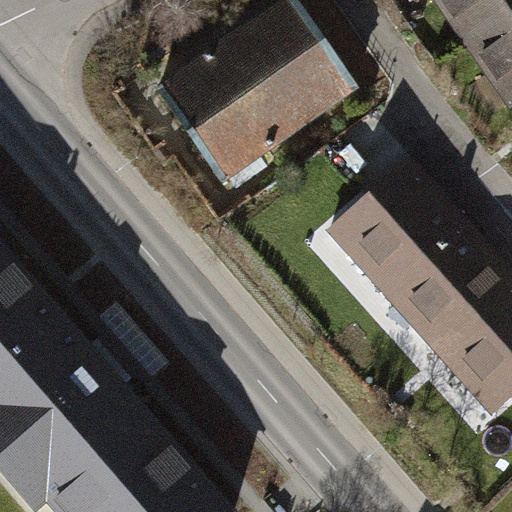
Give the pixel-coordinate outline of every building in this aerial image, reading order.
[(511,0),(445,0),(511,99),(511,0)] [(299,3),(177,95),(253,196),(375,105),(299,3)] [(426,167),(343,236),(395,300),(479,231),(426,167)] [(270,511),(2,195),(0,196),(0,459),(44,511),(270,511)] [(511,269),(479,231),(395,300),(448,363),(511,310),(511,269)] [(511,310),(448,363),(501,427),(511,417),(511,310)]
